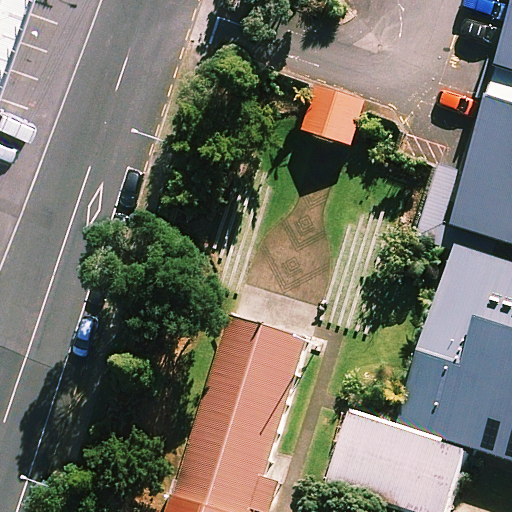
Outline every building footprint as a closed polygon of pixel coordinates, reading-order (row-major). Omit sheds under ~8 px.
[(0,0),(0,63),(20,0),(0,0)] [(511,3),(498,47),(511,51),(511,3)] [(511,73),(491,67),(458,167),(511,184),(511,73)] [(511,227),(474,214),(419,379),(511,409),(511,227)] [(308,339),(230,315),(170,511),(265,511),(275,481),(266,479),(308,339)] [(479,412),(364,374),(342,441),(457,479),(479,412)] [(499,511),(458,498),(453,511),(499,511)]
